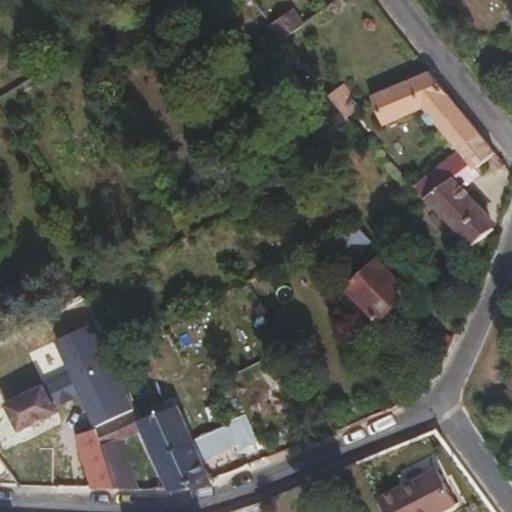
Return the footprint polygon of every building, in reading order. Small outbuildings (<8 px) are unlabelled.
[(301,21),(290,7),(266,20),(279,36),(301,21)] [(423,106),(448,95),(429,72),(370,96),(381,124),(423,106)] [(360,104),(341,80),(325,94),(345,118),(360,104)] [(479,134),(448,95),(423,106),(459,151),(479,134)] [(493,153),(479,134),(459,151),(473,169),(493,153)] [(473,169),(459,151),(415,185),(424,196),(450,174),(461,186),(476,174),(473,169)] [(483,210),(461,186),(450,174),(424,196),(471,244),(490,226),(479,214),(483,210)] [(307,272),(355,247),(362,254),(372,237),(361,226),(357,222),(297,254),(307,272)] [(379,320),(408,291),(377,259),(348,288),(379,320)] [(110,349),(94,315),(85,293),(45,315),(57,345),(94,427),(127,413),(134,409),(108,350),(110,349)] [(57,345),(45,315),(30,324),(41,352),(57,345)] [(55,411),(41,384),(5,403),(19,430),(55,411)] [(5,403),(0,393),(0,439),(19,430),(5,403)] [(191,439),(175,404),(138,419),(154,456),(191,439)] [(250,425),(245,411),(223,420),(224,422),(230,434),(250,425)] [(122,431),(128,428),(127,413),(94,427),(102,446),(124,437),(122,431)] [(230,434),(224,422),(207,430),(212,441),(230,434)] [(116,489),(102,446),(94,427),(77,434),(93,488),(116,489)] [(137,488),(124,437),(102,446),(116,489),(137,488)] [(209,480),(191,439),(154,456),(168,487),(209,480)] [(438,511),(455,503),(437,469),(381,499),(387,511),(438,511)] [(261,511),(262,503),(229,511),(261,511)]
